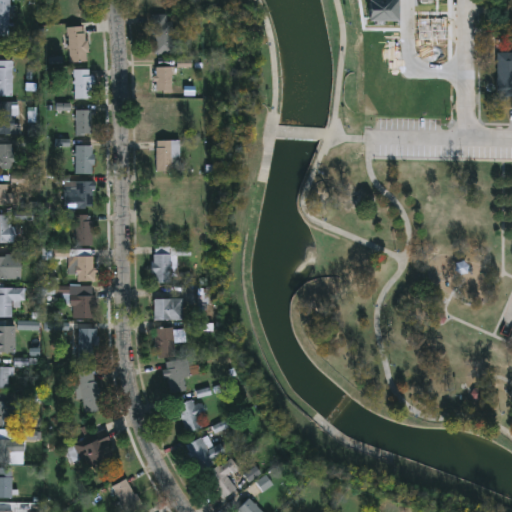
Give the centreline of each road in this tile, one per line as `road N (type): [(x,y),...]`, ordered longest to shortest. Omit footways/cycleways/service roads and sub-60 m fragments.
road 1 (residential): [(115,0),(129,370),(143,427),(188,511)]
road 2 (residential): [(467,0),(468,140)]
